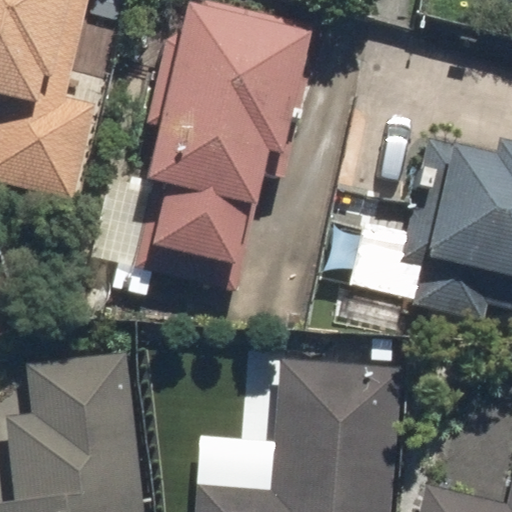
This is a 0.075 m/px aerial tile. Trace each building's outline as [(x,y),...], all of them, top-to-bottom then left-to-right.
[(0,0),(0,190),(68,207),(92,107),(63,100),(87,0),(0,0)] [(102,175),(82,264),(232,299),(262,171),(276,174),(310,30),(181,0),(139,184),(102,175)] [(511,162),(421,143),(393,269),(413,274),(403,319),(474,335),(479,316),(511,323),(511,162)] [(141,511),(123,357),(20,369),(25,417),(0,420),(0,421),(10,508),(0,509),(0,511),(141,511)] [(389,511),(399,372),(274,364),(265,496),(191,491),(189,511),(389,511)] [(511,511),(511,461),(500,510),(420,490),(414,511),(511,511)]
